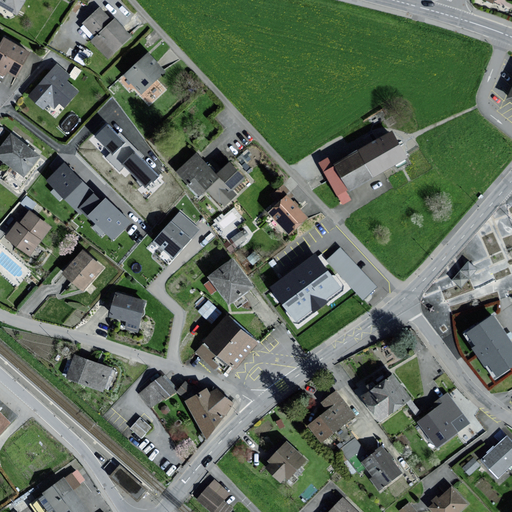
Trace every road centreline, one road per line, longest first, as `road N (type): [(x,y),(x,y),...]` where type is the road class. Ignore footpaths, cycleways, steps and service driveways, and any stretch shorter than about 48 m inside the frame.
road 1 (residential): [(132,0),(407,297)]
road 2 (residential): [(257,406),(227,386),(0,315)]
road 3 (tertiary): [(0,374),(76,442),(126,511)]
road 4 (tertiary): [(257,406),(407,297)]
road 5 (residential): [(407,297),(462,378),(511,420)]
road 6 (tertiary): [(407,297),(511,181)]
road 7 (tertiary): [(164,511),(257,406)]
road 8 (secondary): [(392,0),(511,37)]
